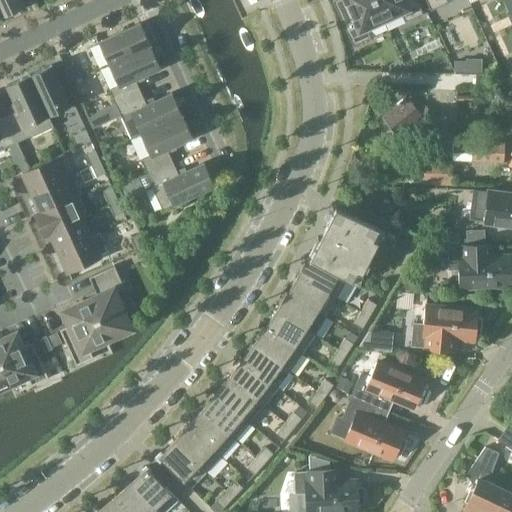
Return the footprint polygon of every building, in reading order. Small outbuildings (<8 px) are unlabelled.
[(0,0),(0,12),(2,16),(24,6),(21,0),(0,0)] [(333,0),(332,1),(353,46),(371,38),(366,28),(383,20),(374,0),(333,0)] [(416,0),(374,0),(383,20),(400,12),(405,22),(423,14),(416,0)] [(425,0),(430,11),(448,2),(447,0),(425,0)] [(98,42),(108,64),(150,45),(140,23),(98,42)] [(161,68),(150,45),(108,64),(119,86),(109,90),(115,103),(141,91),(135,79),(161,68)] [(455,61),(455,71),(469,71),(469,61),(455,61)] [(70,81),(82,76),(76,62),(64,67),(70,81)] [(51,64),(29,74),(53,127),(53,126),(48,115),(70,105),(51,64)] [(30,137),(53,127),(29,74),(6,84),(18,110),(5,116),(17,141),(29,135),(30,137)] [(140,133),(182,114),(172,92),(146,104),(141,91),(115,103),(131,138),(140,133)] [(406,97),(381,117),(398,139),(415,125),(419,130),(434,117),(423,103),(416,109),(406,97)] [(96,111),(86,116),(92,129),(102,124),(96,111)] [(167,149),(193,138),(182,114),(140,133),(151,155),(141,160),(147,173),(172,161),(167,149)] [(5,147),(17,141),(5,116),(0,117),(0,150),(5,148),(5,147)] [(77,147),(91,140),(86,129),(72,135),(77,147)] [(451,140),(451,161),(502,162),(502,159),(506,159),(506,150),(503,150),(503,141),(451,140)] [(86,153),(91,165),(100,161),(95,149),(86,153)] [(22,171),(32,192),(63,177),(54,157),(22,171)] [(100,161),(91,165),(96,176),(105,172),(100,161)] [(178,174),(172,161),(147,173),(153,186),(151,186),(162,210),(214,186),(204,162),(178,174)] [(451,162),(421,161),(420,184),(451,185),(451,162)] [(63,177),(32,192),(40,211),(34,214),(72,197),(63,177)] [(103,190),(108,203),(117,199),(112,186),(103,190)] [(511,225),(511,192),(477,188),(472,221),(511,225)] [(81,217),(72,197),(34,214),(43,234),(81,217)] [(117,199),(108,203),(114,216),(123,211),(117,199)] [(378,227),(335,207),(320,237),(318,236),(307,256),(356,283),(378,240),(373,238),(378,227)] [(90,236),(81,217),(43,234),(44,235),(50,232),(59,251),(90,236)] [(136,249),(145,245),(140,233),(131,237),(136,249)] [(431,244),(459,243),(458,233),(440,234),(440,235),(431,235),(431,244)] [(68,271),(100,257),(90,236),(59,251),(68,271)] [(449,268),(459,268),(459,285),(511,283),(511,277),(511,262),(510,262),(510,256),(488,257),(487,243),(464,244),(464,246),(448,246),(449,268)] [(356,283),(307,256),(297,274),(337,297),(347,278),(356,283)] [(97,296),(88,300),(106,338),(129,328),(113,292),(124,287),(114,265),(88,276),(97,296)] [(297,274),(287,291),(326,316),(337,297),(297,274)] [(325,316),(326,316),(287,291),(276,309),(314,334),(315,333),(306,328),(317,311),(325,316)] [(368,298),(361,310),(369,315),(376,303),(368,298)] [(88,347),(103,340),(106,338),(88,300),(65,311),(71,324),(60,329),(76,364),(93,356),(88,347)] [(427,346),(427,348),(444,349),(445,335),(474,338),(477,311),(425,306),(424,324),(413,323),(411,345),(427,346)] [(276,309),(264,326),(302,352),(314,334),(276,309)] [(369,315),(361,310),(353,323),(362,328),(369,315)] [(289,370),(302,352),(264,326),(252,343),(289,370)] [(369,329),(354,346),(386,349),(388,331),(369,329)] [(31,385),(48,377),(32,342),(21,346),(15,334),(0,340),(0,363),(9,383),(26,375),(31,385)] [(345,337),(337,349),(346,354),(353,343),(345,337)] [(240,360),(268,381),(277,387),(289,370),(252,343),(240,360)] [(346,354),(337,349),(329,361),(338,366),(346,354)] [(227,377),(263,405),(277,387),(268,381),(240,360),(227,377)] [(352,395),(382,408),(387,395),(414,406),(416,401),(422,403),(428,388),(423,386),(425,381),(377,361),(370,377),(361,373),(352,395)] [(0,386),(6,384),(9,383),(0,363),(0,386)] [(227,377),(214,393),(250,422),(263,405),(227,377)] [(325,378),(317,390),(325,396),(333,384),(325,378)] [(341,379),(338,386),(349,392),(353,386),(341,379)] [(325,396),(317,390),(309,401),(317,407),(325,396)] [(342,392),(338,390),(333,392),(331,397),(333,401),(338,403),(342,401),(344,397),(342,392)] [(214,393),(201,409),(236,439),(236,438),(228,432),(242,416),(249,423),(250,422),(214,393)] [(377,421),(382,408),(352,395),(342,420),(335,417),(328,432),(344,439),(342,441),(391,462),(393,457),(404,432),(377,421)] [(187,424),(221,455),(236,439),(201,409),(187,424)] [(293,411),(285,422),(293,428),(301,417),(293,411)] [(293,428),(285,422),(276,433),(284,439),(293,428)] [(187,424),(173,439),(206,471),(221,455),(187,424)] [(511,429),(506,426),(497,439),(511,448),(511,429)] [(206,472),(206,471),(173,439),(158,455),(183,480),(199,465),(206,472)] [(265,446),(256,457),(264,463),(273,453),(265,446)] [(500,511),(510,491),(487,481),(491,473),(495,463),(478,456),(466,474),(474,485),(475,485),(464,509),(469,511),(500,511)] [(264,463),(256,457),(247,467),(255,474),(264,463)] [(146,466),(131,481),(155,507),(171,492),(146,466)] [(310,469),(310,471),(295,472),(296,494),(306,493),(306,511),(358,508),(358,503),(364,502),(363,487),(357,487),(357,481),(328,483),(327,468),(310,469)] [(226,490),(233,497),(243,487),(236,480),(226,490)] [(131,481),(115,494),(130,511),(150,511),(155,507),(131,481)] [(226,490),(216,500),(224,507),(233,497),(226,490)] [(511,511),(511,492),(510,491),(500,511),(511,511)] [(102,511),(130,511),(115,494),(99,508),(102,511)]
